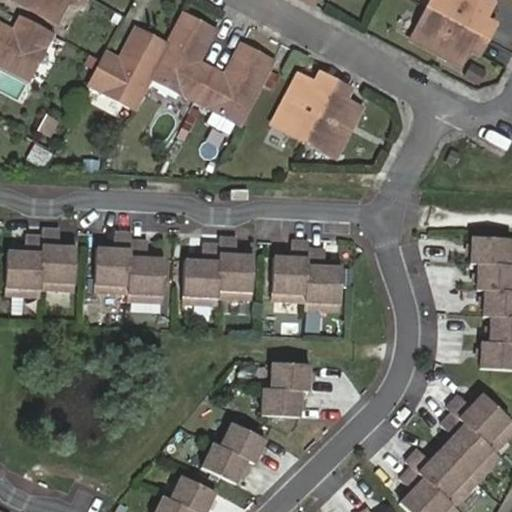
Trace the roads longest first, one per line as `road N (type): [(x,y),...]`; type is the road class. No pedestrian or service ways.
road 1 (residential): [(392,215),(275,208),(230,221),(192,208),(0,199)]
road 2 (residential): [(271,511),(390,392),(407,350),(392,215)]
road 3 (residential): [(449,100),(255,0)]
road 4 (residential): [(392,215),(449,100)]
